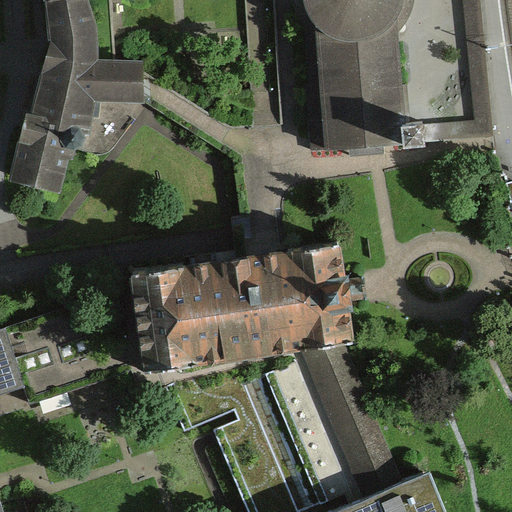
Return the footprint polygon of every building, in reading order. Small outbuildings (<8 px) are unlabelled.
[(47,0),(50,34),(13,174),(57,185),(71,144),(82,140),(87,131),(96,94),(143,94),(143,52),(98,52),(97,12),(92,0),(47,0)] [(318,147),(406,141),(405,125),(398,29),(408,17),(413,0),(293,0),(294,5),(302,21),(309,26),(318,147)] [(470,0),(485,126),(424,131),(425,140),(492,135),(479,0),(470,0)] [(425,140),(424,131),(424,123),(405,125),(406,141),(425,140)] [(336,230),(141,254),(154,359),(340,336),(349,335),(336,230)] [(5,326),(0,327),(0,511),(2,511),(0,503),(0,403),(26,395),(5,326)] [(320,511),(404,480),(340,336),(171,383),(183,431),(235,411),(238,422),(215,431),(245,511),(320,511)] [(320,511),(446,511),(430,470),(404,480),(320,511)]
